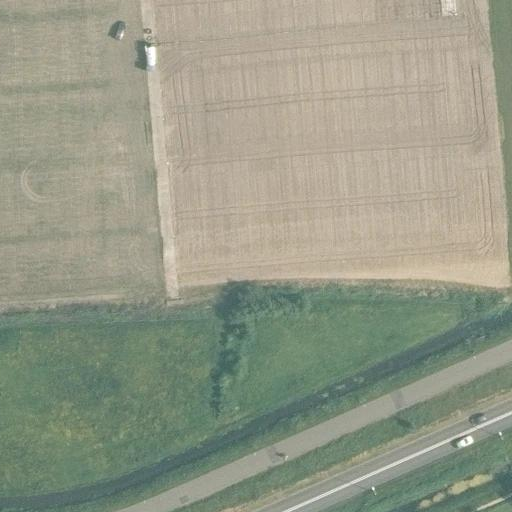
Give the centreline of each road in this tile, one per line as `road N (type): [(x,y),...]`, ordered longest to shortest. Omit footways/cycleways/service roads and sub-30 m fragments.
road 1 (track): [(171,292),(147,0)]
road 2 (primary): [(511,412),(286,511)]
